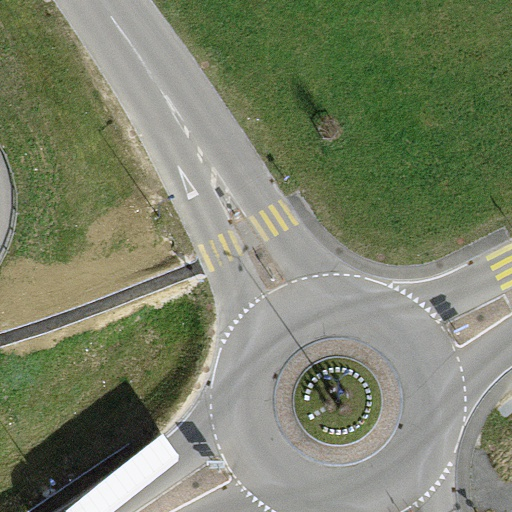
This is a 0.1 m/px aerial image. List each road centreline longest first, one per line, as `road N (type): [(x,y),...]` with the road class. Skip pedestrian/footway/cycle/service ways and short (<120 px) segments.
road 1 (residential): [(294,316),(190,134),(96,0)]
road 2 (tertiary): [(294,316),(252,359),(244,419),(255,447)]
road 3 (tertiary): [(385,483),(409,465),(433,410),(420,351)]
road 4 (tertiary): [(255,447),(298,487),(357,494),(385,483)]
road 5 (tertiary): [(420,351),(377,314),(350,306),(294,316)]
road 6 (tertiary): [(255,447),(148,511)]
